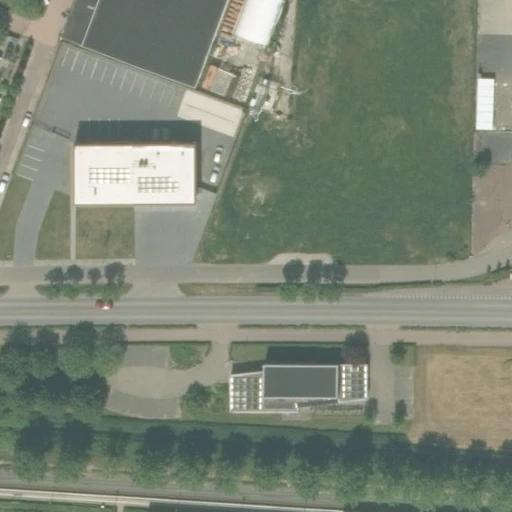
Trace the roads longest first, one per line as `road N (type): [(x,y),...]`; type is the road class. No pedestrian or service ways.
road 1 (unclassified): [(0,276),(443,273),(511,255)]
road 2 (primary): [(0,310),(409,309)]
